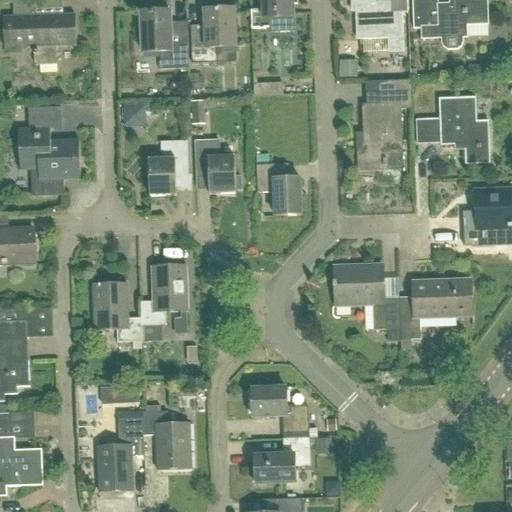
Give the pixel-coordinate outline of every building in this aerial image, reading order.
[(75,15),(36,17),(35,0),(0,0),(0,5),(14,5),(15,18),(5,18),(6,50),(35,49),(36,67),(57,66),(57,48),(76,47),(75,15)] [(263,0),(264,12),(252,13),(252,31),(268,30),(269,34),(295,33),(294,6),(298,6),(297,0),(263,0)] [(385,2),(385,0),(351,0),(352,7),(356,7),(358,41),(389,39),(389,54),(403,53),(401,15),(390,16),(389,2),(385,2)] [(436,0),(412,0),(413,31),(422,30),(422,40),(441,40),(442,44),(443,49),(448,51),(458,51),(462,48),(463,44),(463,39),(467,39),(466,27),(487,26),(486,0),(448,0),(449,6),(437,6),(436,0)] [(188,44),(172,44),(171,14),(169,14),(169,8),(151,9),(151,14),(141,14),(142,55),(159,54),(160,72),(189,71),(188,44)] [(193,65),(216,65),(216,50),(235,49),(234,11),(205,12),(205,36),(192,36),(193,65)] [(366,84),(366,85),(382,84),(383,106),(367,107),(362,107),(364,150),(358,150),(359,172),(388,171),(387,164),(402,163),(400,110),(412,110),(411,82),(399,82),(366,84)] [(283,85),(254,86),(255,98),(283,97),(283,85)] [(476,123),(475,100),(439,101),(439,121),(416,122),(417,146),(442,145),(442,147),(465,147),(466,166),(489,166),(488,122),(476,123)] [(51,144),(51,131),(63,131),(62,109),(29,111),(30,133),(19,133),(20,171),(31,171),(32,197),(65,196),(65,181),(81,181),(79,143),(51,144)] [(219,142),(207,143),(195,144),(196,179),(209,178),(210,197),(236,196),(236,193),(242,192),(242,178),(235,178),(234,159),(220,159),(219,142)] [(150,199),(177,198),(176,179),(188,179),(187,144),(162,145),(163,161),(149,162),(150,199)] [(285,181),(284,167),(257,168),(258,195),(275,195),(276,218),(302,218),(300,181),(285,181)] [(465,248),(483,247),(494,247),(493,229),(511,228),(511,193),(476,195),(477,220),(464,221),(465,248)] [(2,233),(2,219),(0,218),(0,265),(35,265),(34,232),(2,233)] [(141,320),(142,328),(167,327),(166,314),(188,313),(186,268),(153,269),(154,304),(141,304),(141,320)] [(388,331),(388,342),(401,342),(401,331),(400,301),(384,301),(383,268),(335,270),(337,308),(373,306),(374,332),(388,331)] [(401,331),(401,342),(421,341),(420,320),(473,318),(471,282),(414,285),(414,300),(400,301),(401,331)] [(142,328),(141,320),(128,320),(127,286),(93,287),(95,333),(117,332),(118,345),(142,344),(142,328)] [(27,323),(18,323),(18,311),(0,312),(0,404),(6,404),(6,397),(18,397),(18,389),(30,389),(29,363),(26,363),(25,340),(28,340),(27,323)] [(118,389),(118,406),(142,405),(142,388),(118,389)] [(283,418),(284,434),(284,441),(309,441),(308,408),(287,409),(287,391),(252,392),(253,420),(283,418)] [(167,414),(143,415),(143,421),(144,439),(156,438),(158,473),(192,471),(190,425),(168,426),(167,414)] [(42,452),(12,453),(10,416),(0,416),(0,499),(8,499),(7,489),(43,488),(42,452)] [(145,459),(144,439),(143,421),(118,422),(119,448),(98,449),(100,495),(134,494),(133,459),(145,459)] [(316,456),(334,456),(333,439),(315,440),(316,456)] [(309,441),(284,441),(283,441),(284,458),(255,459),(256,486),(296,485),(295,468),(310,468),(309,441)] [(302,511),(302,502),(276,503),(275,511),(302,511)]
